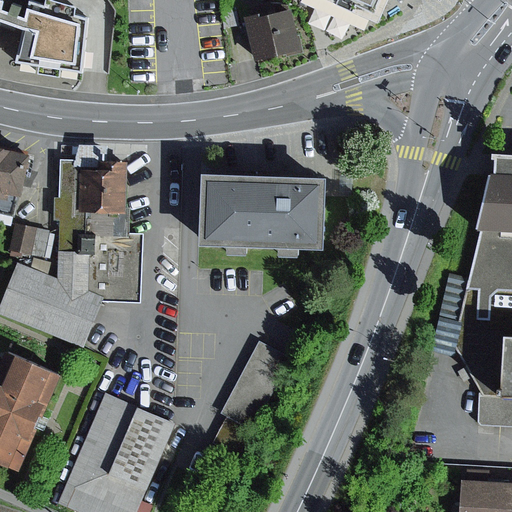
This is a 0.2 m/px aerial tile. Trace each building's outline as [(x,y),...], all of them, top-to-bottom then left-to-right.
[(14,7),(8,30),(13,31),(4,66),(89,76),(91,22),(64,18),(65,6),(43,0),(32,0),(28,11),(14,7)] [(336,0),(390,23),(399,0),(336,0)] [(8,30),(14,7),(0,3),(0,45),(4,28),(8,30)] [(304,9),(255,19),(266,63),(315,52),(304,9)] [(64,143),(63,156),(109,158),(109,145),(64,143)] [(29,158),(0,152),(0,215),(16,219),(29,158)] [(132,160),(63,157),(60,228),(129,231),(132,160)] [(511,159),(491,158),(459,356),(488,396),(487,427),(511,428),(511,159)] [(277,239),(279,169),(220,167),(218,237),(277,239)] [(279,169),(277,239),(339,241),(342,171),(279,169)] [(24,248),(50,256),(59,228),(33,220),(24,248)] [(91,250),(91,290),(104,295),(144,299),(146,234),(92,233),(91,250)] [(61,277),(20,261),(6,295),(0,310),(87,344),(104,295),(91,290),(91,250),(62,250),(61,277)] [(292,357),(266,343),(213,442),(238,456),(292,357)] [(62,374),(9,351),(0,372),(0,461),(19,470),(62,374)] [(176,420),(106,390),(59,499),(89,511),(149,511),(152,505),(141,501),(176,420)] [(511,511),(511,484),(461,480),(457,511),(511,511)]
